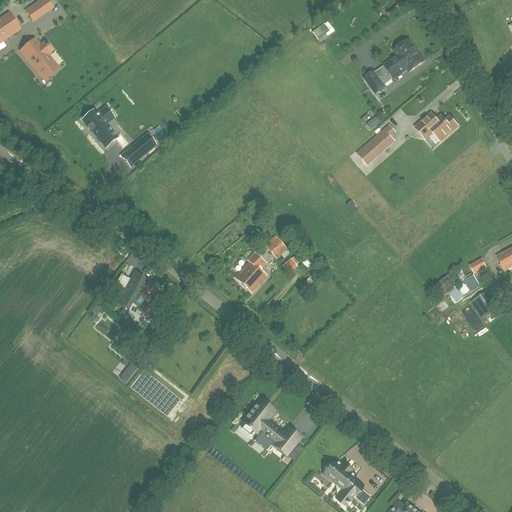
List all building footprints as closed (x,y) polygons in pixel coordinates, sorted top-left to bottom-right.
[(53,9),(46,0),(41,0),(35,4),(43,15),(53,9)] [(9,14),(0,19),(0,43),(20,29),(9,14)] [(328,28),(324,23),(312,32),(316,38),(328,28)] [(395,60),(385,68),(393,79),(407,70),(409,73),(424,62),(408,40),(393,51),(397,57),(394,59),(395,60)] [(56,68),(46,56),(52,52),(49,48),(48,46),(47,46),(44,43),(38,47),(34,41),(22,51),(29,59),(33,64),(35,66),(33,67),(38,73),(39,72),(44,77),(56,68)] [(375,74),(373,72),(364,79),(375,95),(385,88),(384,86),(375,74)] [(104,126),(113,118),(105,108),(98,114),(94,110),(88,115),(89,117),(84,122),(88,127),(86,128),(87,128),(91,132),(90,132),(91,133),(92,132),(104,146),(109,141),(111,143),(115,140),(104,126)] [(431,114),(415,128),(425,140),(432,133),(440,142),(458,127),(449,117),(444,121),(440,116),(436,120),(431,114)] [(371,131),(380,123),(375,117),(366,125),(371,131)] [(389,126),(357,155),(365,164),(392,140),(390,137),(395,133),(389,126)] [(139,159),(155,145),(147,135),(130,149),(121,157),(130,167),(139,159)] [(264,246),(276,260),(281,255),(284,259),(289,254),(287,251),(288,250),(275,236),(264,246)] [(505,272),(511,267),(511,248),(497,257),(505,272)] [(266,276),(259,270),(265,264),(254,254),(248,261),(250,263),(236,279),(251,293),(266,276)] [(297,266),(290,258),(282,266),(289,273),(297,266)] [(475,275),(487,269),(482,259),(469,266),(475,275)] [(145,280),(135,271),(117,305),(128,311),(137,294),(140,296),(139,298),(145,303),(142,307),(145,310),(145,311),(147,312),(147,311),(152,315),(160,305),(156,302),(162,293),(150,284),(147,287),(143,284),(145,280)] [(466,296),(481,287),(474,275),(459,285),(461,289),(462,290),(466,296)] [(453,291),(444,280),(435,288),(444,299),(453,291)] [(495,309),(485,294),(471,302),(482,318),(495,309)] [(96,316),(101,309),(96,305),(90,312),(96,316)] [(481,319),(471,322),(473,328),(482,324),(481,319)] [(146,359),(148,356),(143,351),(140,355),(145,360),(146,359)] [(288,429),(284,434),(267,420),(274,412),(260,400),(242,422),(256,434),(259,430),(267,436),(266,437),(267,438),(268,437),(276,443),(274,446),(286,456),(287,455),(300,439),(288,429)] [(295,462),(304,451),(299,446),(290,458),(295,462)] [(353,479),(355,477),(349,472),(351,471),(348,469),(348,470),(345,467),(346,467),(343,465),(342,466),(337,462),(333,467),(331,465),(323,475),(338,486),(340,485),(344,488),(340,494),(349,501),(354,495),(355,496),(363,487),(353,479)]
